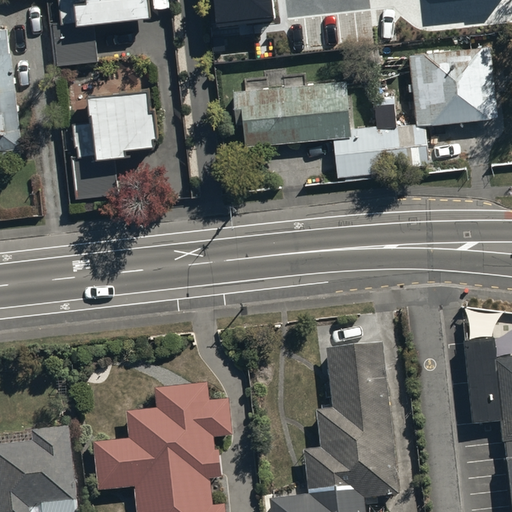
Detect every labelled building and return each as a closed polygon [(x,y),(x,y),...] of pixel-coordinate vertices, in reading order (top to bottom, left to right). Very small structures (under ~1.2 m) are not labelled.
[(51,27),(56,69),(98,64),(94,31),(151,25),(148,0),(72,0),(59,2),(62,25),(51,27)] [(272,0),(213,0),(216,26),(274,19),(272,0)] [(0,165),(24,164),(13,57),(11,57),(9,30),(0,30),(0,165)] [(284,90),(269,91),(268,77),(245,79),(246,93),(234,94),(237,129),(244,128),(246,149),(334,142),(337,181),(431,173),(428,129),(431,129),(432,142),(455,140),(454,126),(498,122),(492,50),(409,57),(412,87),(408,87),(409,95),(413,94),(415,112),(408,112),(409,121),(416,120),(416,127),(395,129),(395,122),(377,124),(378,129),(351,132),(347,85),(307,88),(305,73),(283,75),(284,90)] [(74,161),(77,201),(119,198),(117,164),(133,163),(132,154),(155,152),(154,145),(158,145),(156,118),(152,118),(150,98),(91,102),(92,125),(74,127),(76,151),(78,151),(79,161),(74,161)] [(488,341),(455,345),(465,427),(497,424),(507,511),(511,511),(511,359),(491,362),(488,341)] [(392,492),(379,352),(326,357),(331,407),(316,409),(319,449),(304,450),(307,492),(270,495),(271,511),(364,511),(363,495),(392,492)] [(155,408),(124,410),(125,438),(97,440),(99,494),(132,492),(132,511),(223,511),(223,506),(210,507),(208,478),(222,477),(220,454),(211,454),(211,438),(234,437),(232,401),(207,402),(206,386),(154,389),(155,408)] [(71,511),(65,443),(0,449),(0,511),(71,511)]
